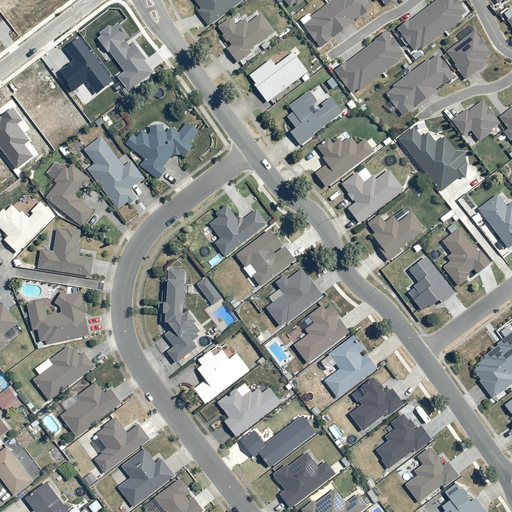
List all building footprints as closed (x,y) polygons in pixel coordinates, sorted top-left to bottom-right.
[(198,10),(210,26),(243,0),(196,0),(202,7),(198,10)] [(284,0),(292,10),(305,0),(284,0)] [(336,0),(303,24),(320,47),(373,8),(366,0),(336,0)] [(452,0),(436,0),(398,29),(417,54),(465,16),(452,0)] [(228,48),(238,62),(253,52),(251,49),(275,32),(262,14),(249,24),(246,20),(237,25),(232,18),(219,27),(233,45),(228,48)] [(134,43),(130,47),(124,39),(129,36),(118,23),(111,28),(109,25),(99,32),(101,35),(97,38),(108,52),(109,51),(125,71),(117,77),(128,91),(153,72),(144,60),(146,59),(134,43)] [(358,89),(359,92),(406,57),(387,31),(336,70),(352,92),(358,89)] [(476,31),(448,52),(468,79),(488,64),(485,59),(493,53),(476,31)] [(65,48),(74,60),(58,72),(73,92),(86,81),(96,94),(113,81),(79,37),(65,48)] [(249,77),(268,102),(308,72),(294,53),(277,66),(273,59),(249,77)] [(387,94),(403,116),(456,77),(439,55),(387,94)] [(291,133),(301,146),(344,113),(332,97),(323,104),(324,107),(314,115),(309,109),(318,102),(310,91),(290,106),(303,124),(291,133)] [(466,111),(453,121),(463,134),(471,128),(479,139),(500,123),(483,102),(468,114),(466,111)] [(511,107),(499,117),(508,129),(504,132),(510,140),(511,139),(511,107)] [(33,156),(24,144),(29,140),(17,123),(22,120),(13,108),(0,118),(0,117),(0,147),(16,169),(33,156)] [(167,169),(164,167),(172,155),(180,155),(184,157),(193,145),(190,142),(199,131),(188,122),(179,133),(171,127),(167,132),(165,130),(164,124),(150,125),(151,132),(149,134),(143,131),(137,138),(133,135),(126,144),(146,159),(141,165),(159,179),(167,169)] [(414,127),(400,139),(442,192),(461,177),(466,178),(468,152),(458,151),(446,136),(437,143),(429,133),(423,137),(414,127)] [(138,198),(130,189),(145,178),(131,160),(124,166),(102,137),(84,150),(95,164),(88,169),(118,209),(128,202),(130,204),(138,198)] [(316,174),(326,188),(375,152),(366,139),(358,145),(352,137),(344,143),(341,139),(334,144),(330,138),(318,147),(330,163),(316,174)] [(94,211),(83,202),(85,198),(80,194),(91,179),(73,164),(69,169),(66,167),(55,180),(58,183),(46,198),(83,226),(94,211)] [(349,208),(360,223),(406,189),(390,170),(377,179),(374,175),(365,182),(358,173),(343,184),(357,202),(349,208)] [(499,195),(479,209),(509,249),(511,246),(511,204),(508,207),(499,195)] [(4,209),(0,212),(0,227),(9,236),(5,240),(18,253),(55,215),(41,202),(32,211),(34,214),(30,218),(22,211),(20,213),(12,205),(6,211),(4,209)] [(210,224),(221,238),(215,243),(225,256),(226,255),(227,256),(235,250),(235,249),(268,223),(257,209),(239,223),(226,206),(217,213),(220,217),(210,224)] [(403,252),(401,248),(425,230),(413,213),(400,223),(395,215),(386,222),(381,215),(368,223),(376,233),(371,236),(389,262),(403,252)] [(67,230),(57,228),(54,252),(41,250),(38,268),(91,275),(94,258),(80,256),(82,245),(79,244),(81,230),(67,227),(67,230)] [(490,265),(460,228),(443,241),(453,254),(451,262),(444,267),(460,287),(468,280),(466,277),(475,269),(479,275),(490,265)] [(283,246),(270,229),(237,255),(246,267),(251,263),(258,272),(253,275),(261,286),(296,260),(285,246),(275,253),(274,252),(283,246)] [(457,293),(428,256),(410,270),(419,283),(415,286),(421,295),(415,300),(423,311),(439,299),(443,304),(457,293)] [(277,282),(286,294),(267,308),(281,326),(323,295),(303,268),(289,279),(286,275),(277,282)] [(185,270),(169,269),(168,291),(164,291),(163,302),(159,301),(158,312),(162,312),(161,321),(168,322),(173,328),(165,335),(174,346),(168,352),(177,363),(198,346),(193,341),(199,336),(197,334),(201,331),(194,322),(197,321),(188,310),(183,314),(185,270)] [(197,284),(214,305),(223,298),(206,277),(197,284)] [(41,341),(46,340),(47,344),(90,335),(85,313),(87,313),(82,291),(69,294),(63,291),(55,303),(61,306),(62,313),(48,315),(45,301),(28,305),(33,330),(39,329),(41,341)] [(0,350),(9,344),(2,334),(18,322),(4,303),(0,305),(0,350)] [(294,345),(309,364),(350,332),(339,318),(338,319),(337,317),(340,314),(333,304),(326,309),(323,305),(309,316),(315,323),(307,329),(309,333),(294,345)] [(480,382),(493,399),(511,385),(511,333),(498,344),(501,348),(479,364),(481,366),(475,370),(482,379),(480,382)] [(329,354),(340,368),(325,380),(338,398),(377,368),(367,354),(363,357),(361,353),(365,350),(354,335),(329,354)] [(54,365),(34,380),(50,401),(95,366),(84,352),(80,355),(75,349),(72,351),(69,346),(50,360),(54,365)] [(202,365),(197,369),(205,380),(194,389),(206,403),(250,370),(237,353),(229,359),(222,350),(215,356),(211,350),(198,360),(202,365)] [(392,388),(385,393),(382,389),(384,387),(381,384),(379,385),(374,378),(363,386),(368,393),(359,399),(363,405),(351,414),(363,431),(388,413),(390,415),(404,404),(392,388)] [(81,400),(61,415),(77,436),(121,403),(110,388),(105,392),(97,381),(78,396),(81,400)] [(24,404),(9,386),(0,393),(0,403),(10,416),(24,404)] [(270,387),(262,393),(259,388),(253,393),(251,390),(243,397),(236,388),(218,403),(230,418),(225,421),(237,436),(282,402),(270,387)] [(422,425),(416,429),(414,427),(416,425),(411,419),(409,420),(404,413),(391,423),(396,429),(386,436),(389,440),(376,450),(390,468),(414,449),(416,451),(432,439),(422,425)] [(316,432),(303,415),(266,444),(255,430),(242,440),(254,457),(259,453),(271,467),(316,432)] [(0,437),(10,430),(0,417),(0,437)] [(97,434),(108,448),(101,453),(102,454),(95,459),(105,473),(151,439),(139,424),(128,433),(116,417),(105,426),(106,427),(97,434)] [(7,447),(0,451),(0,476),(14,495),(33,481),(7,447)] [(415,470),(418,476),(406,485),(419,502),(444,484),(445,486),(459,476),(449,461),(444,465),(431,447),(419,456),(424,464),(415,470)] [(132,477),(119,487),(134,507),(175,476),(162,459),(156,463),(145,448),(123,465),(132,477)] [(273,474),(286,491),(281,495),(290,508),(336,474),(326,461),(318,467),(307,452),(288,466),(287,464),(273,474)] [(98,480),(91,471),(82,477),(89,486),(98,480)] [(201,511),(204,510),(193,497),(190,500),(186,495),(190,492),(186,487),(187,486),(182,480),(181,480),(180,478),(155,497),(166,511),(201,511)] [(36,511),(70,511),(47,482),(26,498),(36,511)] [(446,511),(444,511),(486,511),(487,511),(476,498),(471,501),(467,496),(469,495),(465,489),(462,491),(457,483),(445,492),(451,499),(443,506),(446,511)] [(360,511),(368,506),(359,494),(346,503),(335,488),(316,503),(315,500),(302,510),(303,511),(360,511)]
